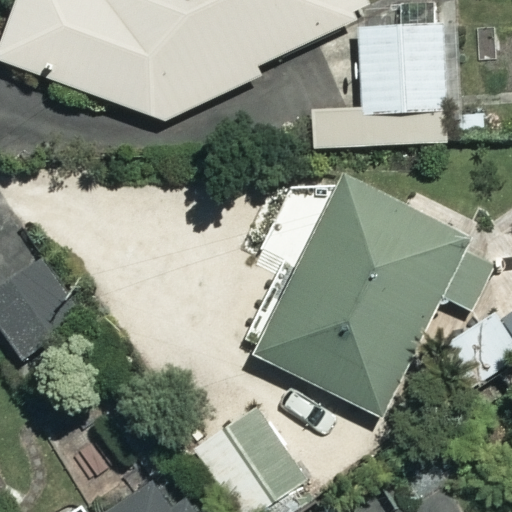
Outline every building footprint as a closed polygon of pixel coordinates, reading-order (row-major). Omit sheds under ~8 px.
[(13,0),(0,38),(0,59),(163,117),(256,74),(252,64),(368,10),(363,0),(13,0)] [(441,20),(358,25),(363,111),(446,107),(441,20)] [(464,233),(343,174),(256,354),(298,374),(281,408),(360,446),(464,233)] [(43,255),(22,266),(0,224),(0,327),(14,355),(78,321),(43,255)] [(511,360),(511,341),(492,310),(446,339),(475,384),(511,360)] [(269,511),(310,483),(252,403),(195,444),(244,511),(269,511)] [(183,511),(160,473),(95,511),(183,511)] [(337,511),(332,503),(317,511),(337,511)]
